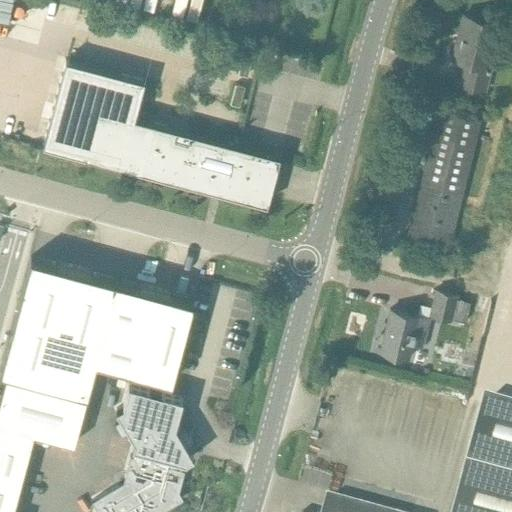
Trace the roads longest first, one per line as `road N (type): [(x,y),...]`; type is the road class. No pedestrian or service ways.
road 1 (unclassified): [(313,264),(0,182)]
road 2 (unclassified): [(387,0),(313,264)]
road 3 (unclassified): [(313,264),(246,511)]
